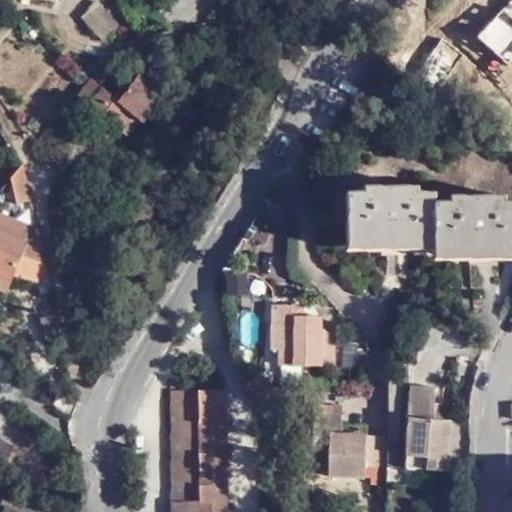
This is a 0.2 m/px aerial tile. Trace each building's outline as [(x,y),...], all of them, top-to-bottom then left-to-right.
[(127,20),(103,0),(88,17),(113,37),(127,20)] [(118,103),(91,82),(78,98),(128,138),(142,121),(146,124),(161,105),(134,83),(118,103)] [(33,203),(24,168),(11,181),(18,206),(33,203)] [(511,253),(511,204),(439,205),(439,196),(414,196),(415,191),(368,191),(368,197),(351,197),(352,246),(389,246),(389,255),(403,256),(404,246),(437,247),(436,255),(474,255),(475,262),(489,262),(490,253),(511,253)] [(156,197),(138,193),(132,222),(151,226),(156,197)] [(48,265),(40,232),(0,215),(0,276),(12,281),(24,255),(48,265)] [(0,276),(0,291),(7,295),(12,281),(0,276)] [(59,321),(54,295),(35,300),(41,325),(59,321)] [(294,305),(275,305),(275,350),(281,351),(281,366),(338,366),(339,336),(324,327),(323,317),(294,316),(294,305)] [(415,384),(411,454),(433,455),(432,466),(451,467),(452,417),(445,416),(436,416),(436,400),(437,384),(415,384)] [(174,391),(173,511),(227,511),(229,390),(174,391)] [(446,400),(436,400),(436,416),(445,416),(446,400)] [(318,405),(318,415),(346,416),(346,406),(318,405)] [(371,465),(389,465),(389,435),(346,435),(346,416),(318,415),(318,452),(334,452),(334,476),(370,476),(371,465)] [(0,471),(1,473),(14,449),(0,441),(0,471)] [(410,465),(432,466),(433,455),(411,454),(410,465)]
